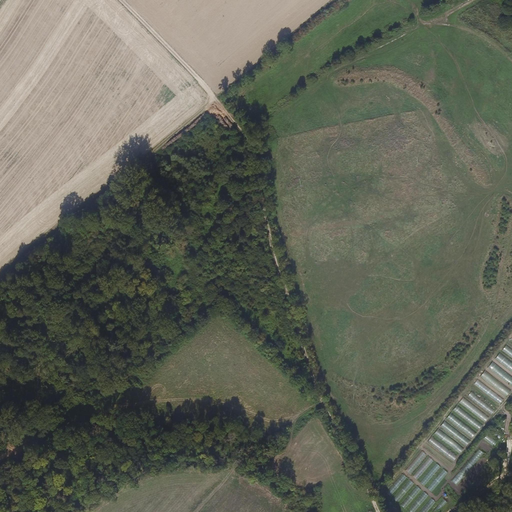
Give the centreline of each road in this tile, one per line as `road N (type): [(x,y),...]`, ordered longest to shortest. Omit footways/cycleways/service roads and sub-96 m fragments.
road 1 (track): [(208,90),(229,121),(320,402),(376,511)]
road 2 (track): [(0,290),(215,101)]
road 3 (track): [(192,511),(248,454),(279,452),(295,417),(320,402)]
road 4 (track): [(208,90),(119,0)]
